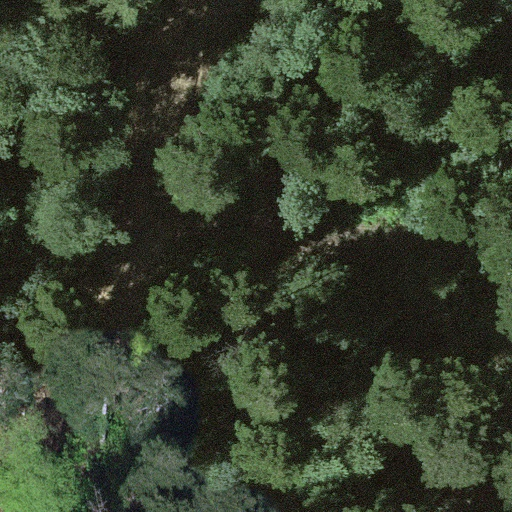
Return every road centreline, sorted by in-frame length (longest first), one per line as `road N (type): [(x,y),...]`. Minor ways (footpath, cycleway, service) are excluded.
road 1 (track): [(157,50),(133,89),(119,299),(92,367),(7,511)]
road 2 (track): [(157,50),(97,69),(0,118)]
